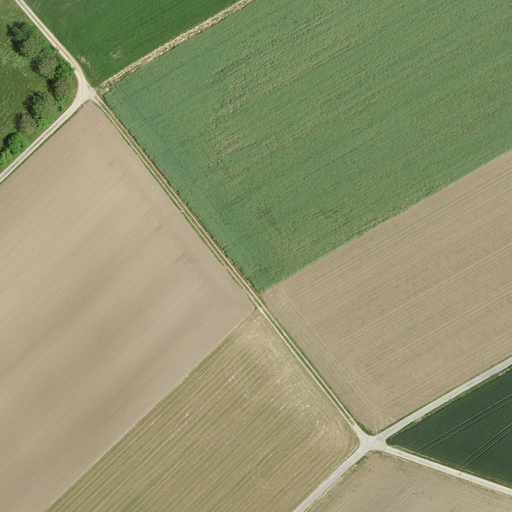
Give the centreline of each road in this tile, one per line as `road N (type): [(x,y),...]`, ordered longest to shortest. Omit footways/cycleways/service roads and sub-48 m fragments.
road 1 (track): [(372,444),(84,91)]
road 2 (track): [(299,511),(372,444),(511,359)]
road 3 (track): [(0,179),(84,91),(76,69),(19,0)]
